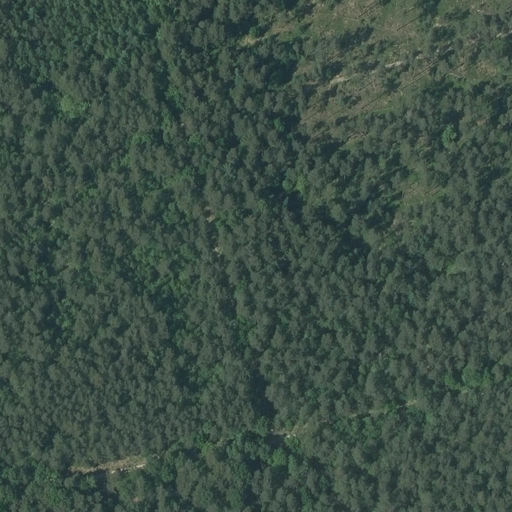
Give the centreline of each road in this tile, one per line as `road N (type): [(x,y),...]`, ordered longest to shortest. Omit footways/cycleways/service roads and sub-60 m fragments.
road 1 (track): [(0,199),(179,135),(176,125),(511,33)]
road 2 (track): [(0,498),(511,387)]
road 3 (track): [(306,511),(275,446),(179,135)]
road 4 (track): [(138,0),(176,125)]
